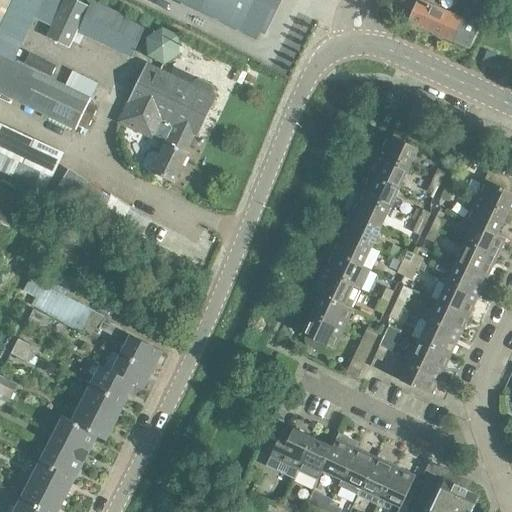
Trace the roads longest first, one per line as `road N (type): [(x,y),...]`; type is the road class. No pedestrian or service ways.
road 1 (tertiary): [(113,511),(218,297),(309,71),(326,52),(353,45)]
road 2 (residential): [(486,428),(435,439),(304,380)]
road 3 (tertiary): [(511,105),(406,54),(353,45)]
